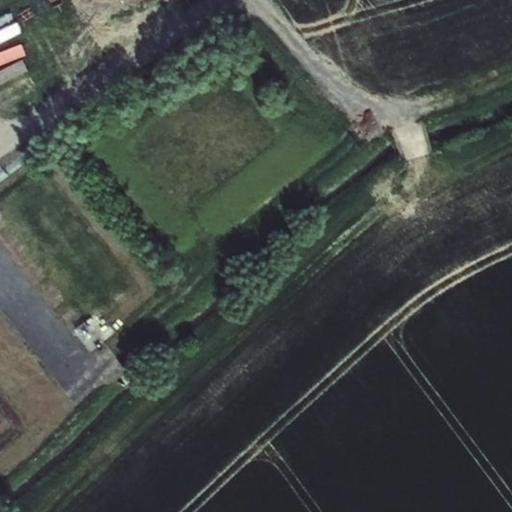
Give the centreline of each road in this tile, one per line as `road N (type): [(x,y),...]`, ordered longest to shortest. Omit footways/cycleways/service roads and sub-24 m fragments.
road 1 (track): [(224,0),(0,148)]
road 2 (track): [(406,112),(339,87),(268,8),(250,0)]
